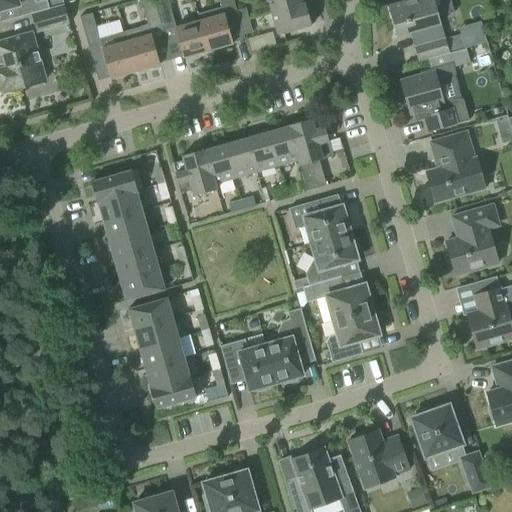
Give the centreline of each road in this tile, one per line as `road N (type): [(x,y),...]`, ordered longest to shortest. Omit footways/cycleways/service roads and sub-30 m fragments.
road 1 (residential): [(343,67),(358,79),(436,358),(422,374),(152,459),(115,436),(32,149)]
road 2 (residential): [(32,149),(321,64),(343,67)]
